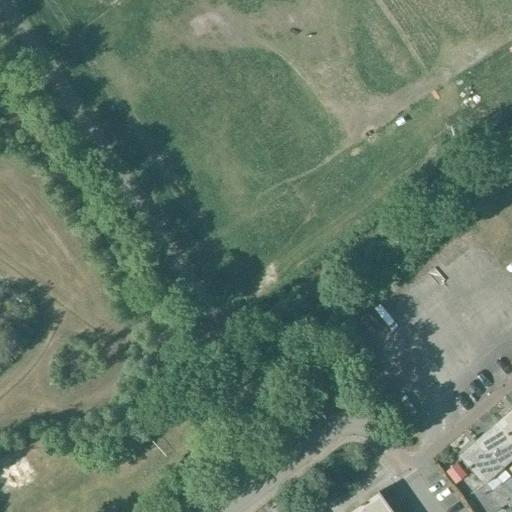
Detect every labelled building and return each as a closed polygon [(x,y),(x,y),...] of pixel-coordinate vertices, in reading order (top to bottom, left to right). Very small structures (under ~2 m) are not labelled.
[(511,409),(497,422),(511,439),(511,409)] [(478,439),(504,468),(511,461),(511,439),(497,422),(478,439)] [(499,479),(507,472),(504,468),(478,439),(459,456),(484,485),(496,475),(499,479)] [(458,464),(448,473),(456,484),(467,476),(458,464)] [(350,511),(392,511),(378,492),(350,511)]
